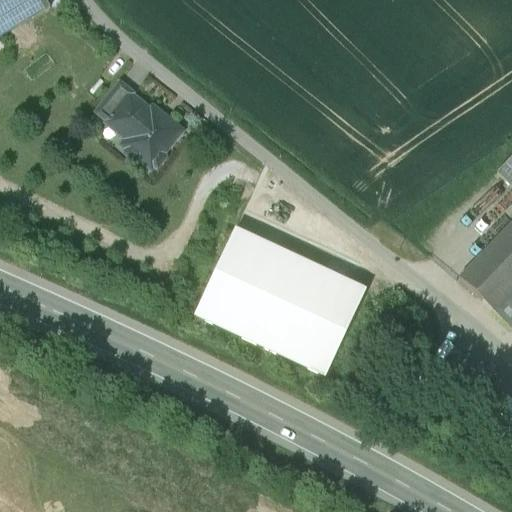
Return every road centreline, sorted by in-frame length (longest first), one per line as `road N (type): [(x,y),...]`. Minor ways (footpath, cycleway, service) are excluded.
road 1 (unclassified): [(86,0),(117,39),(511,360)]
road 2 (secondary): [(0,289),(213,388),(444,511)]
